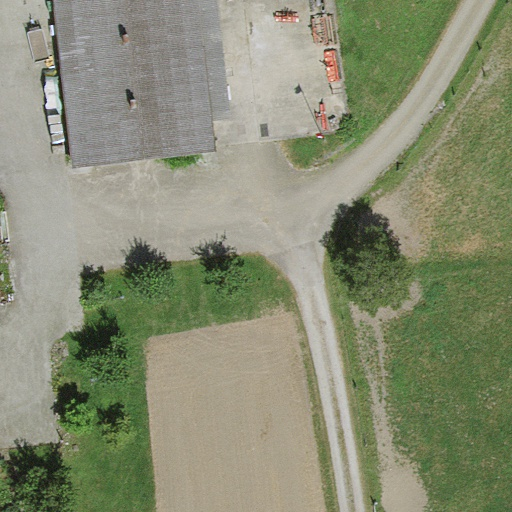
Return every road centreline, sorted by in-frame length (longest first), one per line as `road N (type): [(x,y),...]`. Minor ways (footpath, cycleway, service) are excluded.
road 1 (track): [(286,208),(333,511)]
road 2 (track): [(19,0),(53,244)]
